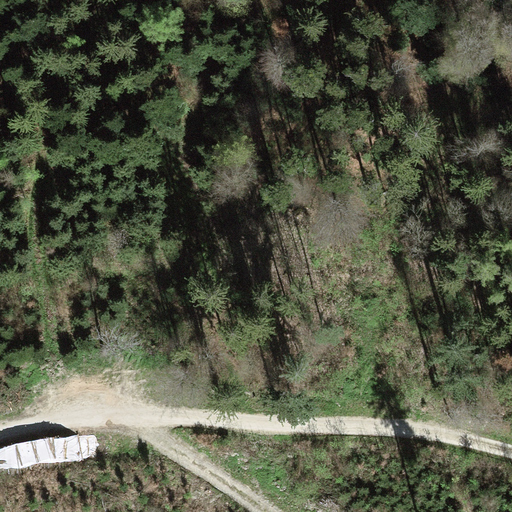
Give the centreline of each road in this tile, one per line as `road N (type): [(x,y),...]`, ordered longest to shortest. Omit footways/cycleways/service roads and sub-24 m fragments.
road 1 (track): [(511,450),(430,430),(187,410),(0,427)]
road 2 (track): [(277,511),(113,416)]
